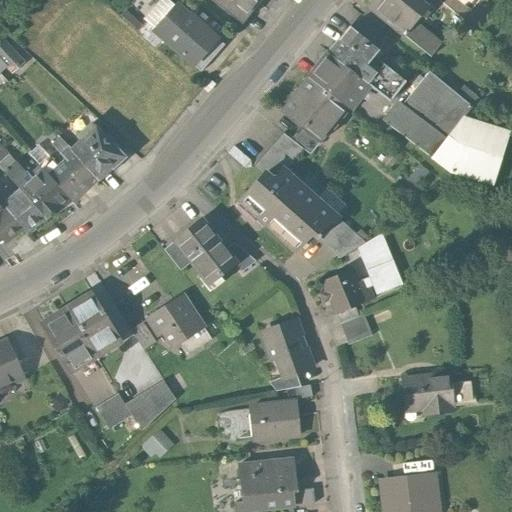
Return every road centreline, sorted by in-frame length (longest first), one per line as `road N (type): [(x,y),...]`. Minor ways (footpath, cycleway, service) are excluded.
road 1 (residential): [(348,511),(331,379),(309,314),(286,276),(176,165)]
road 2 (tertiary): [(316,0),(176,165)]
road 3 (tertiary): [(176,165),(87,236),(0,289)]
